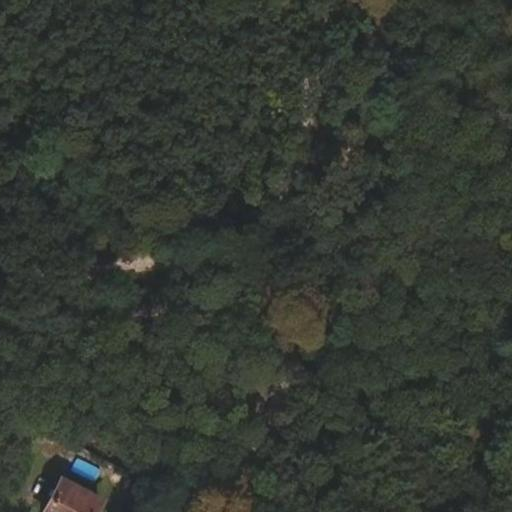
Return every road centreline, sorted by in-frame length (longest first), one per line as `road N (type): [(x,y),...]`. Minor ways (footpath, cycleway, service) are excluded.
road 1 (unknown): [(175,511),(262,294),(329,0)]
road 2 (track): [(223,511),(277,395),(323,247),(373,0)]
road 3 (unknown): [(511,224),(0,291)]
